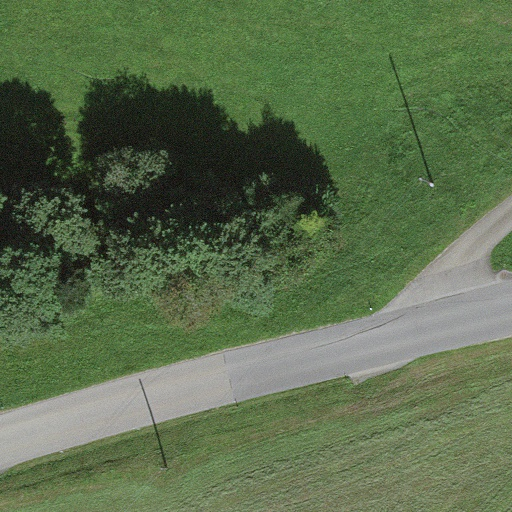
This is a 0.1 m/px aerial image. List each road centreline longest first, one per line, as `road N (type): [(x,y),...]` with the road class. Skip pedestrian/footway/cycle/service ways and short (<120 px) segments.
road 1 (tertiary): [(0,441),(511,308)]
road 2 (track): [(511,213),(452,277),(428,330)]
